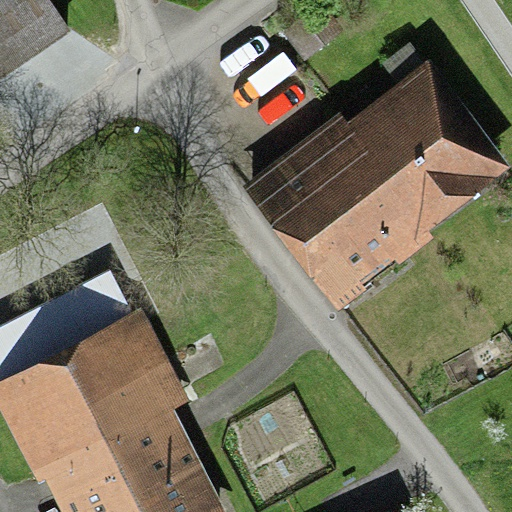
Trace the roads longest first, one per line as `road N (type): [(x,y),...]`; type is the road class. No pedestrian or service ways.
road 1 (residential): [(151,68),(207,168),(462,511)]
road 2 (residential): [(151,68),(0,171)]
road 3 (residential): [(250,0),(151,68)]
